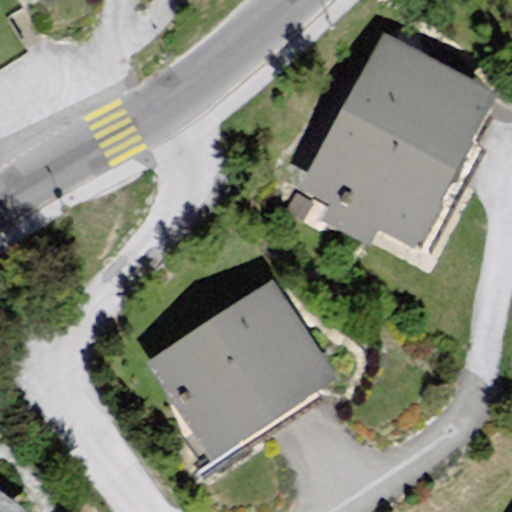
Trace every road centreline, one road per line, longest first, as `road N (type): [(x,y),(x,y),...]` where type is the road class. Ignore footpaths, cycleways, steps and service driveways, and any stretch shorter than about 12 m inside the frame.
road 1 (residential): [(118,133),(172,194),(71,334),(55,406),(108,479),(144,511)]
road 2 (tertiary): [(118,133),(282,0)]
road 3 (tertiary): [(0,208),(118,133)]
